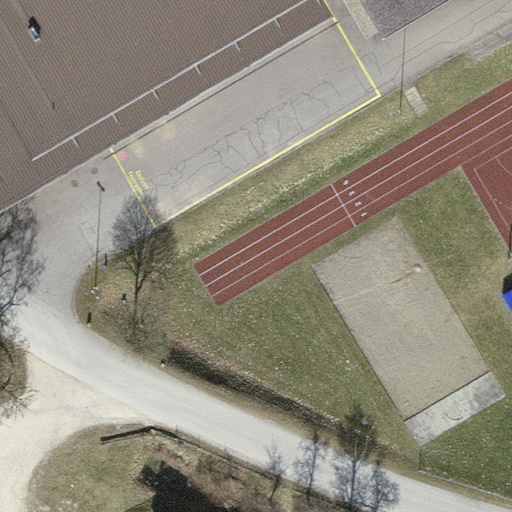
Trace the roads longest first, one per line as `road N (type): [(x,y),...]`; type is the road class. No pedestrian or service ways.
road 1 (residential): [(0,306),(92,362),(333,473),(443,511)]
road 2 (track): [(92,362),(15,448),(0,439)]
